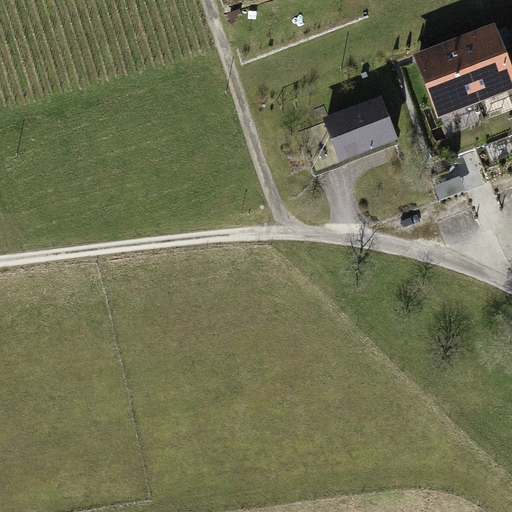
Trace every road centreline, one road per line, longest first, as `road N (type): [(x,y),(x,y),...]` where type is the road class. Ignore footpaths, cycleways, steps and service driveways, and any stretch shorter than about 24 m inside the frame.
road 1 (track): [(0,261),(240,234),(334,233),(428,251),(511,285)]
road 2 (track): [(209,0),(285,231)]
